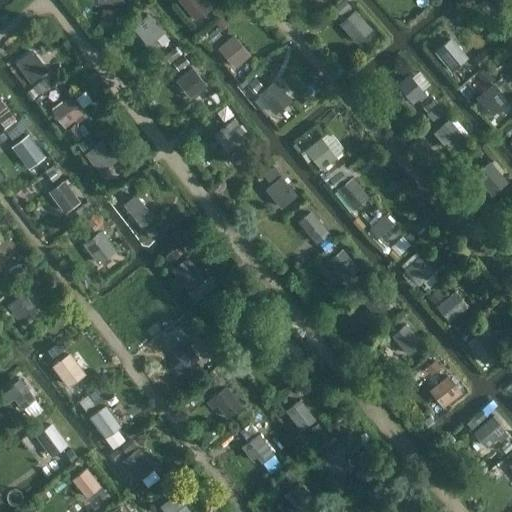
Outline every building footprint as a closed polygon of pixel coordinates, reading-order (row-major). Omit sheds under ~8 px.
[(177,0),(195,21),(211,8),(205,0),(177,0)] [(344,0),(343,0),(334,9),(340,15),(350,6),(344,0)] [(102,9),(102,17),(115,18),(116,10),(102,9)] [(339,23),(356,43),(371,29),(354,10),(339,23)] [(164,33),(149,14),(132,27),(147,46),(164,33)] [(222,18),(215,23),(221,30),(228,24),(222,18)] [(217,48),(234,68),(250,55),(233,34),(217,48)] [(465,59),(448,39),(435,51),(444,61),(442,63),(447,69),(449,67),(452,71),(465,59)] [(175,47),(164,55),(169,63),(180,55),(175,47)] [(48,70),(32,50),(15,63),(30,84),(48,70)] [(484,52),(474,61),(479,67),(490,58),(484,52)] [(183,55),(173,63),(179,70),(189,63),(183,55)] [(207,87),(192,67),(175,81),(191,100),(207,87)] [(483,69),(477,75),(487,84),(493,78),(483,69)] [(417,99),(419,101),(426,95),(409,74),(396,85),(411,104),(417,99)] [(255,77),(248,83),(256,93),(263,88),(255,77)] [(43,78),(32,88),(38,95),(50,86),(43,78)] [(292,100),(275,80),(258,94),(274,114),(292,100)] [(475,98),(491,116),(507,102),(491,83),(475,98)] [(430,96),(420,104),(426,112),(437,103),(430,96)] [(85,118),(82,114),(69,97),(51,110),(65,128),(75,120),(78,123),(85,118)] [(436,105),(426,114),(432,121),(442,112),(436,105)] [(9,110),(0,116),(0,122),(3,126),(14,118),(9,110)] [(233,118),(218,130),(213,134),(229,153),(249,137),(233,118)] [(464,136),(448,119),(432,133),(448,150),(464,136)] [(511,120),(502,129),(508,136),(511,133),(511,120)] [(16,124),(5,133),(11,140),(22,132),(16,124)] [(75,125),(66,131),(75,142),(83,135),(75,125)] [(42,155),(28,135),(13,147),(27,166),(42,155)] [(87,135),(76,143),(82,151),(93,143),(87,135)] [(323,137),(306,150),(320,169),(337,156),(323,137)] [(102,140),(84,154),(100,173),(117,159),(102,140)] [(237,149),(227,157),(232,165),(243,157),(237,149)] [(473,174),(492,195),(508,182),(489,160),(473,174)] [(333,164),(323,172),(328,179),(338,171),(333,164)] [(274,166),(263,175),(268,182),(280,173),(274,166)] [(54,170),(47,175),(52,182),(59,177),(54,170)] [(340,171),(329,180),(334,187),(346,178),(340,171)] [(296,195),(281,176),(265,189),(280,208),(296,195)] [(368,197),(352,176),(333,192),(349,212),(368,197)] [(49,191),(65,213),(79,202),(63,180),(49,191)] [(123,205),(141,227),(154,217),(135,194),(123,205)] [(297,221),(316,244),(329,233),(310,210),(297,221)] [(401,231),(388,218),(372,233),(385,246),(401,231)] [(92,219),(84,225),(91,234),(98,228),(92,219)] [(151,225),(144,230),(151,239),(157,234),(151,225)] [(118,250),(101,229),(82,244),(99,265),(118,250)] [(412,230),(404,238),(411,244),(419,236),(412,230)] [(330,247),(324,252),(327,256),(333,251),(330,247)] [(174,248),(165,255),(171,262),(180,255),(174,248)] [(328,260),(345,280),(358,269),(342,249),(328,260)] [(392,249),(388,253),(394,260),(399,256),(392,249)] [(433,271),(418,255),(403,269),(417,285),(433,271)] [(172,268),(188,289),(202,278),(186,257),(172,268)] [(359,298),(375,316),(388,305),(373,286),(359,298)] [(437,288),(427,296),(432,303),(442,295),(437,288)] [(467,305),(454,290),(435,306),(448,321),(467,305)] [(37,310),(23,292),(7,305),(20,323),(37,310)] [(210,315),(226,336),(240,325),(224,304),(210,315)] [(472,323),(458,333),(464,341),(478,331),(472,323)] [(391,335),(408,355),(421,344),(405,324),(391,335)] [(494,335),(485,325),(465,342),(483,363),(497,351),(488,340),(494,335)] [(170,348),(180,361),(173,367),(179,373),(199,358),(183,338),(170,348)] [(59,343),(47,351),(51,358),(63,350),(59,343)] [(245,361),(263,384),(275,374),(258,351),(245,361)] [(69,353),(51,366),(67,387),(85,374),(69,353)] [(435,360),(425,368),(431,375),(441,367),(435,360)] [(199,364),(189,372),(195,381),(206,372),(199,364)] [(215,375),(208,380),(214,387),(221,381),(215,375)] [(461,392),(447,375),(428,390),(442,407),(461,392)] [(5,388),(22,409),(35,398),(19,377),(5,388)] [(243,407),(226,386),(205,402),(212,410),(217,406),(227,419),(243,407)] [(94,389),(87,395),(95,406),(103,400),(94,389)] [(285,410),(300,430),(314,420),(299,399),(285,410)] [(40,407),(30,415),(35,422),(46,414),(40,407)] [(120,429),(104,408),(91,418),(107,438),(120,429)] [(481,409),(472,417),(478,424),(487,416),(481,409)] [(504,432),(491,417),(473,432),(485,447),(504,432)] [(24,418),(16,423),(21,430),(29,424),(24,418)] [(251,422),(239,431),(245,439),(256,430),(251,422)] [(51,424),(36,435),(51,455),(67,444),(51,424)] [(318,424),(311,430),(317,438),(325,433),(318,424)] [(274,454),(258,432),(240,446),(250,461),(256,457),(261,463),(274,454)] [(130,438),(119,446),(125,454),(136,445),(130,438)] [(353,469),(334,446),(320,456),(339,480),(353,469)] [(153,468),(137,447),(121,459),(137,481),(153,468)] [(71,449),(65,453),(71,462),(77,458),(71,449)] [(71,479),(86,497),(100,486),(85,467),(71,479)] [(289,470),(281,476),(288,485),(296,479),(289,470)] [(359,471),(353,475),(358,482),(364,478),(359,471)] [(283,494),(297,511),(303,511),(315,502),(298,482),(283,494)] [(102,488),(96,494),(104,503),(110,498),(102,488)] [(190,511),(175,493),(159,506),(163,511),(190,511)]
